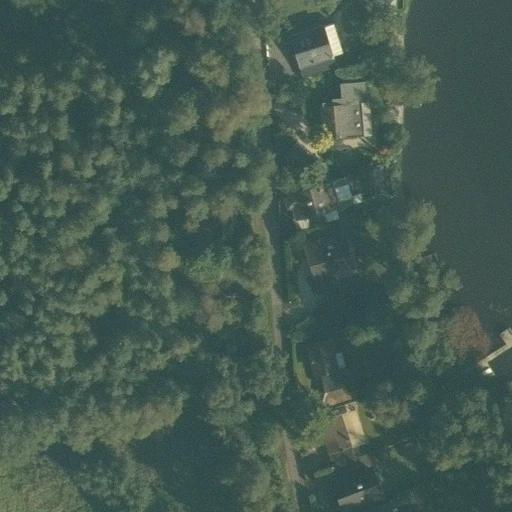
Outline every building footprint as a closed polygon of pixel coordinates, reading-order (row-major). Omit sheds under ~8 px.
[(321,28),(330,57),(334,56),(343,53),(334,24),(321,28)] [(291,37),(301,66),(330,57),(321,28),(291,37)] [(330,57),(301,66),(298,67),(302,79),(337,67),(334,56),(330,57)] [(321,103),(324,136),(356,134),(354,110),(360,109),(359,101),(366,101),(364,82),(340,84),(342,99),(332,100),(332,102),(321,103)] [(356,134),(372,132),(370,100),(366,101),(359,101),(360,109),(354,110),(356,134)] [(283,156),(295,170),(308,157),(296,144),(283,156)] [(314,169),(315,174),(318,184),(328,181),(324,166),(314,169)] [(303,188),(318,184),(315,174),(300,178),(303,188)] [(344,180),(328,184),(290,195),(296,218),(335,207),(334,204),(349,199),(344,180)] [(293,219),(296,230),(338,218),(335,207),(296,218),(293,219)] [(310,278),(313,277),(331,272),(351,266),(350,264),(345,266),(339,244),(344,242),(344,241),(334,244),(332,238),(304,246),(306,252),(303,253),(303,255),(306,254),(312,275),(310,276),(310,278)] [(350,264),(344,242),(339,244),(345,266),(350,264)] [(303,255),(310,276),(312,275),(306,254),(303,255)] [(334,282),(331,272),(313,277),(316,287),(334,282)] [(319,373),(324,392),(340,388),(335,369),(331,370),(328,355),(331,354),(328,342),(308,347),(315,374),(319,373)] [(342,427),(348,445),(366,440),(356,410),(338,415),(342,427)] [(319,421),(323,434),(342,427),(338,415),(319,421)] [(348,445),(342,427),(323,434),(329,452),(348,445)] [(329,452),(335,468),(354,461),(348,445),(329,452)] [(334,483),(344,509),(380,496),(370,471),(345,480),(345,479),(334,483)]
